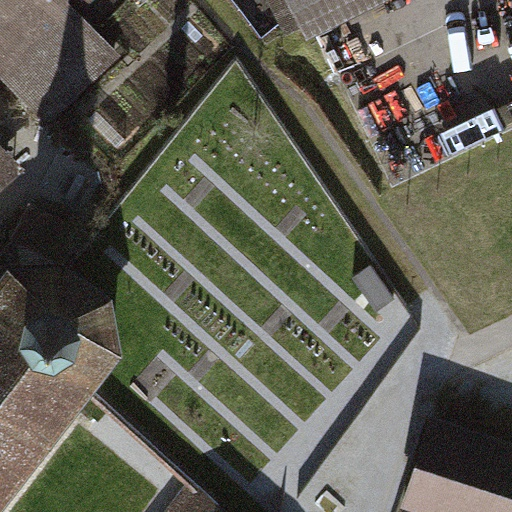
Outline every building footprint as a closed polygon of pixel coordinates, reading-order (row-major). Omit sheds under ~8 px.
[(0,0),(0,80),(42,123),(113,53),(60,0),(0,0)] [(372,0),(287,0),(302,32),(372,0)] [(0,181),(20,163),(0,141),(0,181)] [(104,169),(55,144),(14,224),(63,249),(104,169)] [(58,256),(15,265),(0,283),(0,487),(119,338),(106,285),(69,263),(58,256)] [(507,511),(511,500),(511,442),(436,417),(410,498),(452,511),(507,511)] [(222,511),(190,484),(165,511),(222,511)]
